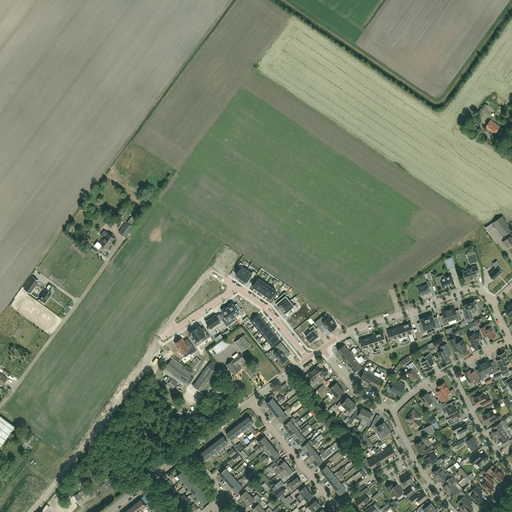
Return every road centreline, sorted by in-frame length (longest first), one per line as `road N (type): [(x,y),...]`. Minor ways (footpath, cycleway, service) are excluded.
road 1 (unknown): [(163,337),(51,502)]
road 2 (unclassified): [(110,256),(0,406)]
road 3 (unclassified): [(322,348),(364,325),(467,291),(493,303)]
road 4 (residential): [(334,505),(249,401)]
